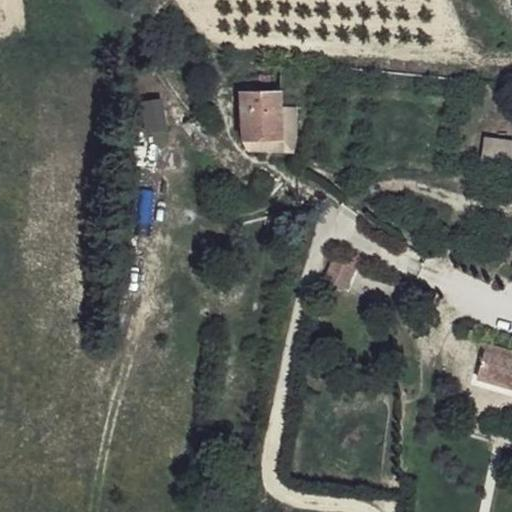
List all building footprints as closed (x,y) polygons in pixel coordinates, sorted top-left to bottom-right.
[(279,90),(239,91),(239,137),(278,137),(279,90)] [(482,160),(509,163),(511,137),(484,134),(482,160)] [(291,222),(273,220),(272,232),(289,234),(291,222)] [(333,253),(322,278),(344,288),(355,262),(333,253)] [(511,350),(488,342),(477,375),(511,386),(511,350)]
